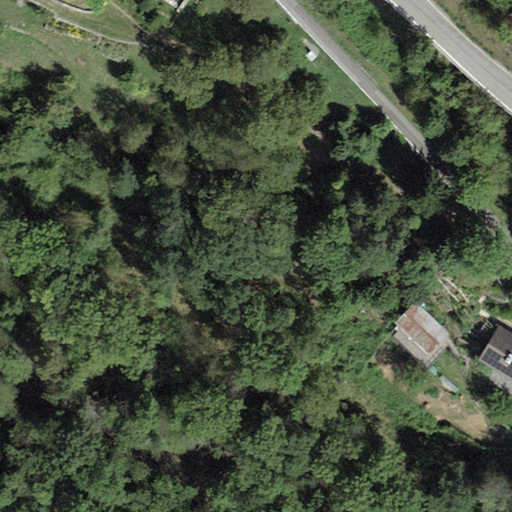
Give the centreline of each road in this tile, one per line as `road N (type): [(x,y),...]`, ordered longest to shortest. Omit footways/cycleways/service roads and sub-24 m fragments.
road 1 (tertiary): [(511,248),(285,0)]
road 2 (tertiary): [(0,353),(231,511)]
road 3 (tertiary): [(511,91),(402,0)]
